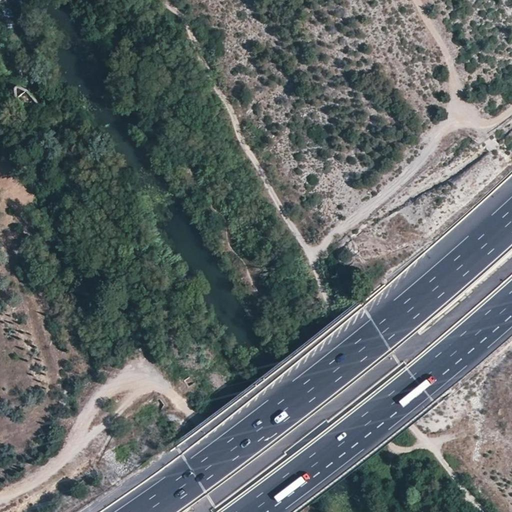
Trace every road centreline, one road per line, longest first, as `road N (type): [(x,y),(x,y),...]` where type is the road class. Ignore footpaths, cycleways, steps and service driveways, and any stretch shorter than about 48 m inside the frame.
road 1 (motorway): [(511,220),(381,333),(145,511)]
road 2 (track): [(254,511),(190,413),(166,390),(136,379),(98,397),(52,468),(0,498)]
road 3 (motorway): [(251,511),(511,302)]
road 4 (track): [(479,511),(394,409),(309,257)]
road 5 (track): [(309,257),(181,16),(162,0)]
road 6 (track): [(309,257),(377,202),(436,133),(463,125)]
road 7 (track): [(463,125),(413,0)]
